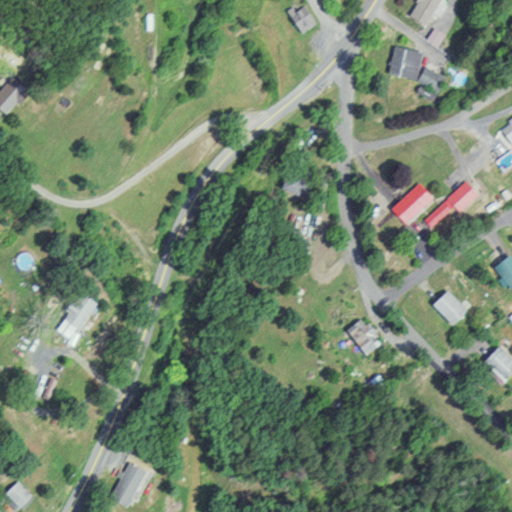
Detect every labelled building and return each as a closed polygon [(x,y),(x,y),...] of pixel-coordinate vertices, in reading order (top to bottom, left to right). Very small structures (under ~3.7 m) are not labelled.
[(418,26),(438,0),(412,0),(402,13),(418,26)] [(284,20),(298,34),(312,20),(299,6),(284,20)] [(417,51),(390,45),(384,74),(411,80),(417,51)] [(414,81),(437,92),(445,77),(422,66),(414,81)] [(0,97),(0,103),(16,115),(34,90),(16,76),(0,97)] [(502,170),(511,162),(511,115),(495,128),(511,149),(511,151),(497,163),(502,170)] [(312,197),(318,177),(292,169),(286,189),(312,197)] [(479,193),(468,179),(447,197),(458,211),(479,193)] [(407,221),(437,198),(425,182),(394,206),(407,221)] [(511,253),(497,267),(511,283),(511,253)] [(435,303),(456,324),(471,310),(450,289),(435,303)] [(365,317),(347,328),(364,355),(382,343),(365,317)] [(486,360),(510,380),(511,377),(511,355),(499,345),(486,360)] [(137,505),(153,468),(133,459),(117,497),(137,505)] [(38,494),(22,479),(7,495),(22,510),(38,494)]
